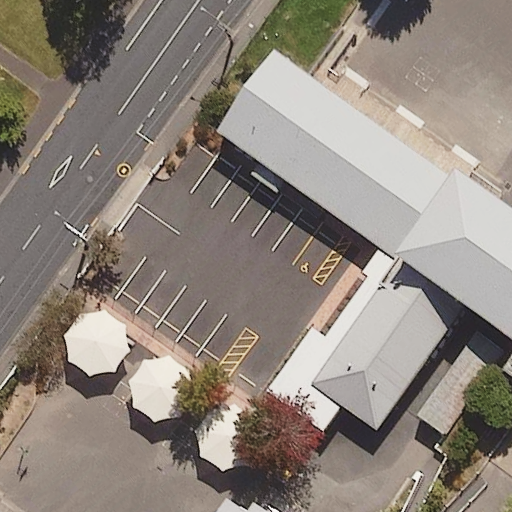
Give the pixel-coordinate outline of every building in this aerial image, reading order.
[(511,324),(511,202),(290,47),(232,129),(424,263),(333,393),(407,445),(498,315),(511,324)] [(68,364),(85,379),(96,381),(112,378),(124,366),(130,350),(126,334),(115,322),(99,317),(82,320),(70,331),(65,347),(68,364)] [(144,420),(160,427),(172,426),(187,418),(194,409),(197,392),(192,375),(179,364),(157,361),(142,369),(131,390),(134,407),(144,420)] [(208,467),(224,476),(241,476),(257,468),(266,452),(267,440),(261,423),(248,412),(230,408),(214,414),(200,433),(200,451),(208,467)] [(285,511),(253,489),(236,511),(285,511)] [(36,511),(11,494),(0,509),(0,511),(36,511)]
